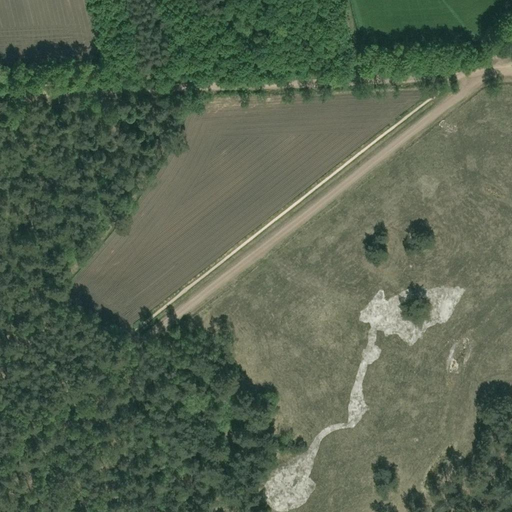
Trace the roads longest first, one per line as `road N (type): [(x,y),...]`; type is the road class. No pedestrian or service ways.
road 1 (track): [(481,75),(0,460)]
road 2 (track): [(0,91),(458,75)]
